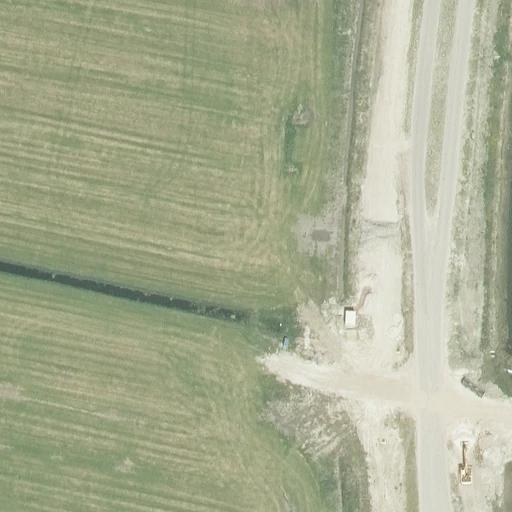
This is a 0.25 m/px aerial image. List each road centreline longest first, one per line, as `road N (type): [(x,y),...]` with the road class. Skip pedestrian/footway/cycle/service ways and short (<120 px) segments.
road 1 (tertiary): [(427,391),(466,0)]
road 2 (tertiary): [(432,0),(416,211),(427,391)]
road 3 (track): [(258,361),(511,417)]
